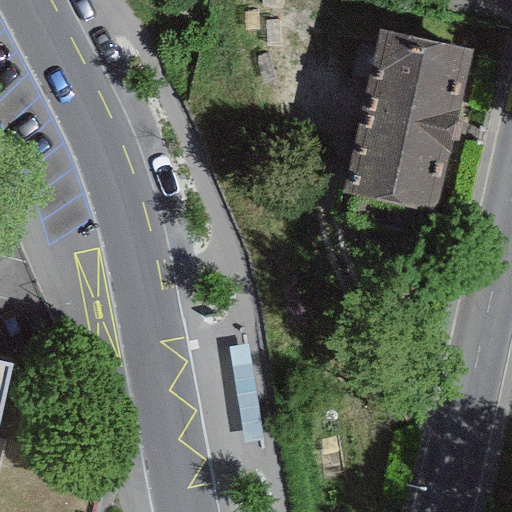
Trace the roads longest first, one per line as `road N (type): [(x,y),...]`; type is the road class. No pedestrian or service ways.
road 1 (residential): [(24,0),(107,155),(191,511)]
road 2 (residential): [(446,511),(511,214)]
